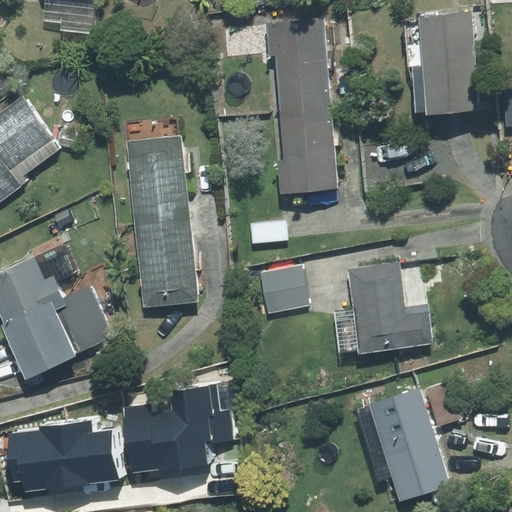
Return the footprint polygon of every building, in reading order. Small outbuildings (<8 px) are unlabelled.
[(477,10),(425,14),(434,112),(486,107),(477,10)] [(345,185),(328,16),(271,21),(274,55),(281,55),(291,158),(284,158),(287,191),(345,185)] [(0,203),(32,180),(28,175),(65,148),(26,94),(0,113),(0,203)] [(187,133),(130,139),(149,306),(206,300),(187,133)] [(292,217),(256,216),(256,239),(291,240),(292,217)] [(0,273),(0,304),(33,377),(85,353),(84,351),(117,336),(94,285),(68,296),(57,274),(49,277),(39,256),(0,273)] [(404,260),(352,266),(359,315),(344,317),(349,351),(363,350),(364,352),(438,343),(433,302),(410,305),(404,260)] [(305,262),(263,266),(268,313),(309,309),(305,262)] [(424,386),(374,401),(405,499),(455,483),(424,386)] [(71,511),(156,502),(147,426),(32,440),(40,511),(71,511)]
